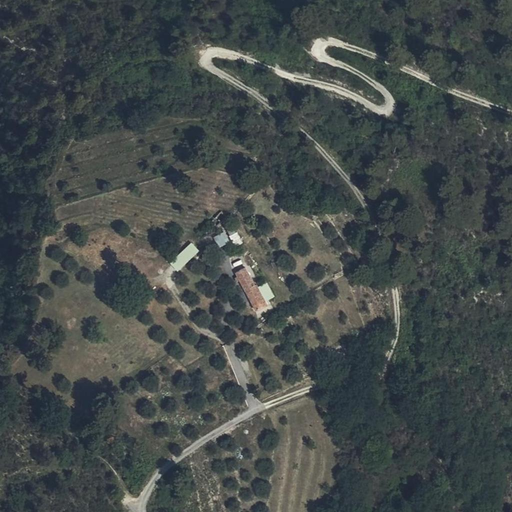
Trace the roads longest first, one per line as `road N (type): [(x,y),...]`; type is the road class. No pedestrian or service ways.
road 1 (track): [(258,409),(385,361),(396,305),(382,238),(360,191),(311,141),(208,66),(206,52),(214,47),(379,112),(391,102),(388,90),(319,56),(318,42),(330,38),(511,115)]
road 2 (unclassified): [(140,511),(144,494),(177,455),(258,409)]
